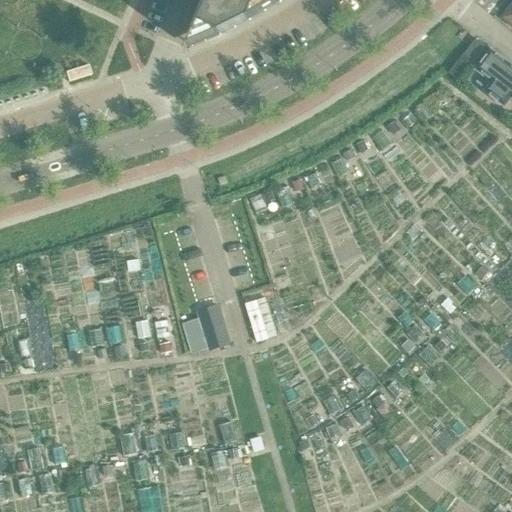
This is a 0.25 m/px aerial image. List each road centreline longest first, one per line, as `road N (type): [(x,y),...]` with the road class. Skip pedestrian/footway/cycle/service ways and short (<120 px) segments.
road 1 (tertiary): [(174,133),(302,78),(400,0)]
road 2 (tertiary): [(0,186),(174,133)]
road 3 (residential): [(157,80),(261,38),(315,0)]
road 4 (residential): [(0,127),(157,80)]
